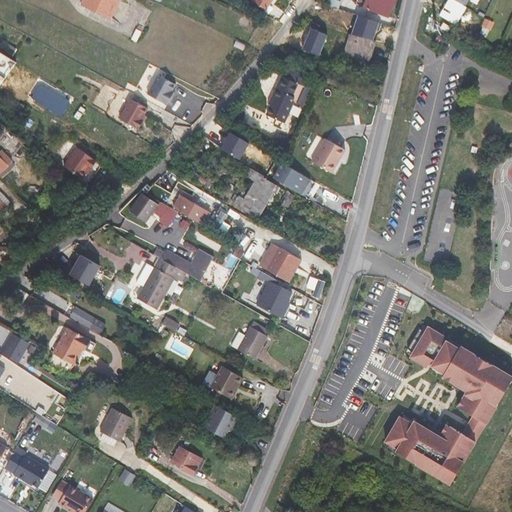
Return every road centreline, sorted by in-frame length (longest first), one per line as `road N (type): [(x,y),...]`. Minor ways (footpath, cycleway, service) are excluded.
road 1 (residential): [(412,0),(353,258),(252,511)]
road 2 (unknown): [(115,446),(222,511)]
